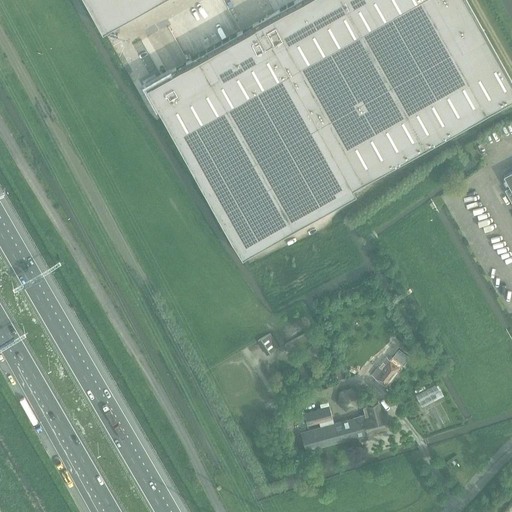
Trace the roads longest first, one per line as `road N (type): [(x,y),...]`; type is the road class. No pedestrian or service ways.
road 1 (motorway): [(162,511),(0,230)]
road 2 (motorway): [(0,317),(112,511)]
